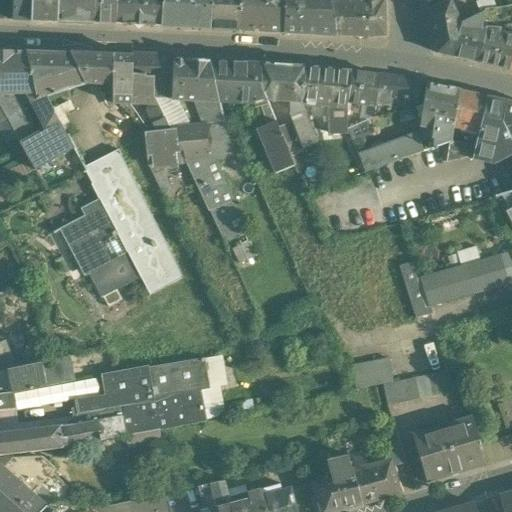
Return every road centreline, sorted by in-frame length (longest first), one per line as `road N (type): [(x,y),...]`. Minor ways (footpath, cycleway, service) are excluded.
road 1 (residential): [(425,62),(0,37)]
road 2 (residential): [(511,477),(395,511)]
